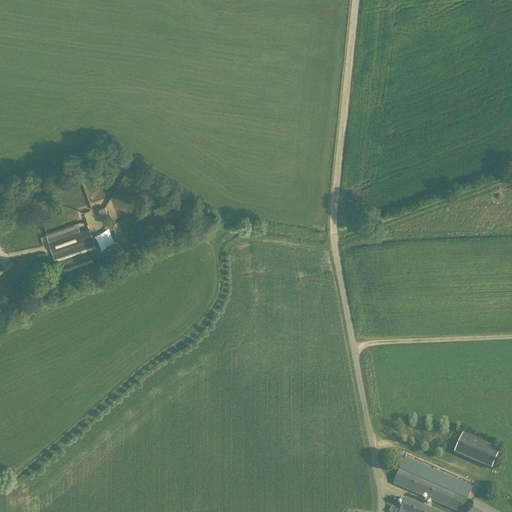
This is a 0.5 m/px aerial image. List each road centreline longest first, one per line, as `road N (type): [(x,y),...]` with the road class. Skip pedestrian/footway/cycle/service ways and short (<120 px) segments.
road 1 (unclassified): [(380,511),(331,221),(355,0)]
road 2 (unknown): [(352,343),(511,332)]
